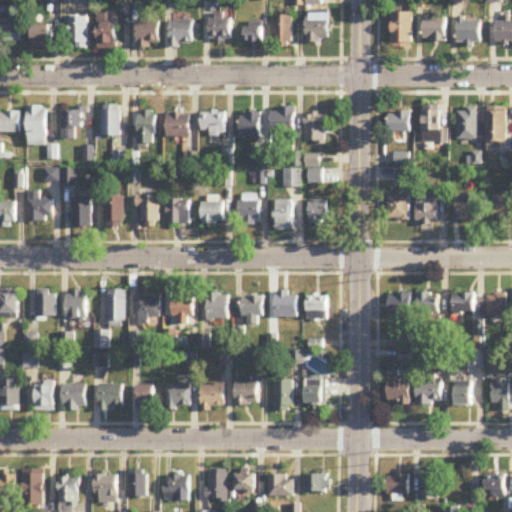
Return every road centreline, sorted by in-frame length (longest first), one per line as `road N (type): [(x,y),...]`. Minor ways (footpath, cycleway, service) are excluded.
road 1 (residential): [(355,511),(360,0)]
road 2 (residential): [(0,438),(511,437)]
road 3 (residential): [(0,76),(511,75)]
road 4 (residential): [(0,256),(511,256)]
